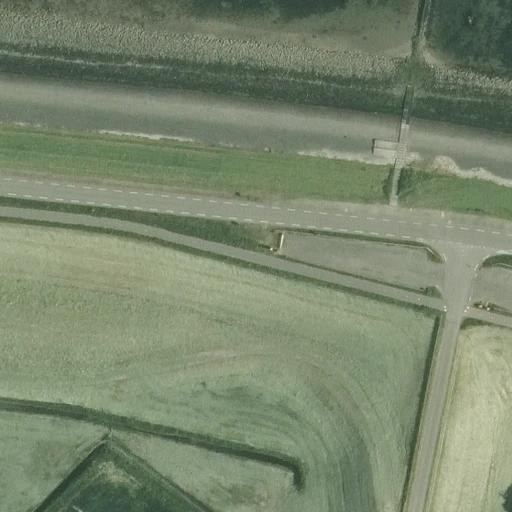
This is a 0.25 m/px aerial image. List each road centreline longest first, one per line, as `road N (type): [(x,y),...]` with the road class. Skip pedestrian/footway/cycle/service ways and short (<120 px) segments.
road 1 (unclassified): [(385,511),(381,446),(369,415),(354,387),(309,359),(256,347),(78,382),(0,378)]
road 2 (tertiary): [(463,239),(0,184)]
road 3 (unclassified): [(463,239),(413,511)]
